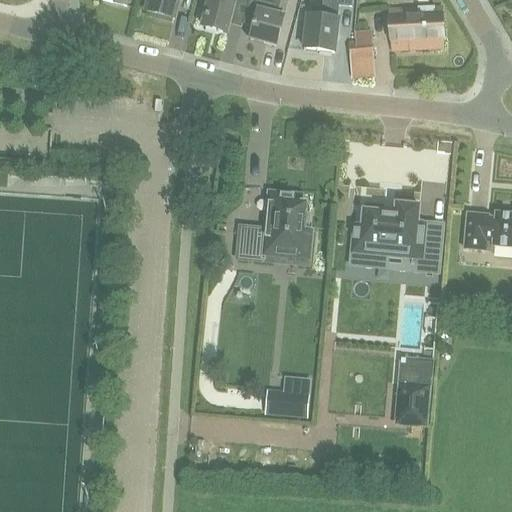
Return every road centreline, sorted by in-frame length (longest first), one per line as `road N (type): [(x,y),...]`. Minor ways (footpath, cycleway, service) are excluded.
road 1 (unclassified): [(168,511),(201,76)]
road 2 (unclassified): [(485,120),(295,97),(201,76)]
road 3 (unclassified): [(201,76),(48,41)]
